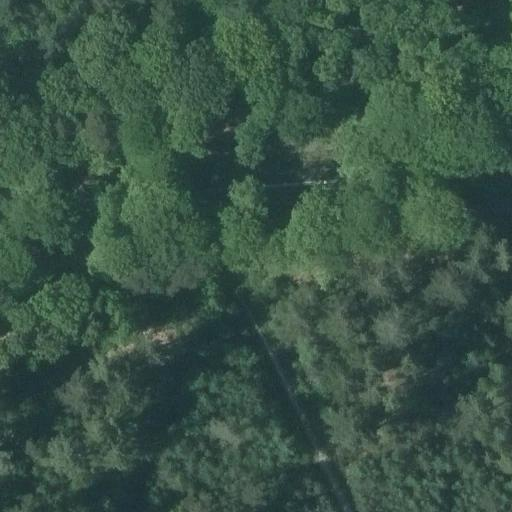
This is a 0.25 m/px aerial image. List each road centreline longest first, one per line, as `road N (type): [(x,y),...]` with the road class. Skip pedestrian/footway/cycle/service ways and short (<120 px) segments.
road 1 (primary): [(0,207),(511,166)]
road 2 (track): [(347,511),(227,264),(217,190)]
